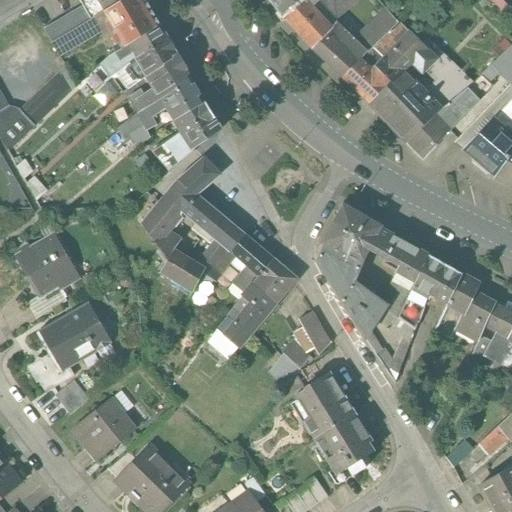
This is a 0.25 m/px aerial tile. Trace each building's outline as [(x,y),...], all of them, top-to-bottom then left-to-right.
[(78,0),(83,8),(44,31),(52,44),(100,16),(127,0),(78,0)] [(144,0),(127,0),(100,16),(109,30),(117,45),(112,48),(115,54),(128,46),(128,45),(159,26),(144,0)] [(270,0),(268,2),(281,16),(298,0),(331,0),(333,1),(334,0),(270,0)] [(332,28),(308,4),(312,0),(298,0),(281,16),(313,51),(332,28)] [(100,16),(52,44),(60,58),(109,30),(100,16)] [(159,26),(128,45),(128,46),(135,59),(136,58),(167,39),(159,26)] [(366,55),(335,26),(332,28),(313,51),(342,79),(366,55)] [(377,64),(374,67),(390,84),(401,72),(416,56),(429,69),(444,60),(425,42),(421,46),(409,33),(377,64)] [(167,39),(136,58),(135,59),(125,66),(124,66),(137,83),(145,77),(178,58),(167,39)] [(511,47),(491,67),(471,87),(469,89),(474,97),(498,73),(509,86),(511,82),(511,47)] [(342,79),(369,106),(390,84),(374,67),(377,64),(367,54),(366,55),(342,79)] [(120,56),(110,62),(116,72),(124,66),(125,66),(120,56)] [(178,58),(145,77),(153,90),(141,99),(146,109),(192,80),(178,58)] [(429,69),(426,70),(436,80),(443,86),(458,75),(444,60),(429,69)] [(77,87),(66,67),(20,112),(9,109),(0,92),(0,134),(10,153),(77,87)] [(390,84),(369,106),(406,144),(434,118),(469,89),(471,87),(458,75),(443,86),(436,80),(429,87),(423,82),(418,86),(413,81),(411,82),(401,72),(390,84)] [(192,80),(146,109),(153,121),(166,111),(173,123),(205,104),(192,80)] [(434,118),(406,144),(422,160),(448,133),(477,101),(474,97),(469,89),(434,118)] [(140,100),(135,91),(129,95),(138,114),(146,109),(141,99),(140,100)] [(511,100),(462,151),(494,178),(511,156),(511,155),(511,154),(511,144),(501,136),(508,127),(511,130),(511,100)] [(205,104),(173,123),(186,143),(191,150),(221,130),(205,104)] [(146,109),(138,114),(146,131),(157,129),(153,121),(146,109)] [(186,143),(157,165),(159,170),(164,166),(169,172),(193,153),(191,150),(186,143)] [(511,154),(511,155),(511,156),(494,178),(511,186),(511,154)] [(145,223),(141,228),(156,248),(168,233),(183,214),(196,197),(218,176),(204,161),(180,183),(145,223)] [(244,237),(196,197),(183,214),(216,241),(222,246),(230,253),(230,252),(244,237)] [(380,228),(343,207),(322,244),(325,245),(362,260),(368,248),(398,266),(396,271),(414,283),(427,256),(379,229),(380,228)] [(145,223),(140,220),(137,224),(141,228),(145,223)] [(199,268),(173,252),(180,240),(168,233),(156,248),(167,263),(162,274),(193,293),(202,276),(205,271),(208,266),(203,262),(199,268)] [(55,236),(16,258),(38,298),(77,276),(55,236)] [(273,262),(244,237),(230,252),(230,253),(222,246),(209,263),(208,265),(209,265),(220,275),(235,257),(247,267),(233,284),(245,294),(253,285),(273,262)] [(216,241),(202,258),(209,263),(222,246),(216,241)] [(362,260),(325,245),(320,257),(315,258),(339,299),(355,284),(352,283),(362,260)] [(273,262),(253,285),(275,304),(295,280),(273,262)] [(460,275),(439,263),(429,292),(448,301),(460,275)] [(220,275),(209,265),(208,266),(205,271),(202,276),(215,283),(220,275)] [(479,285),(460,275),(448,301),(434,330),(450,339),(455,329),(478,341),(485,326),(494,305),(474,294),(479,285)] [(369,294),(355,284),(339,299),(347,313),(352,319),(364,339),(369,331),(376,321),(384,309),(386,305),(384,303),(383,304),(368,294),(369,294)] [(275,304),(253,285),(226,318),(233,325),(223,337),(237,349),(275,304)] [(429,292),(417,322),(434,330),(448,301),(429,292)] [(88,304),(39,332),(52,354),(42,360),(42,359),(36,358),(34,363),(35,364),(28,368),(37,384),(40,383),(45,391),(53,387),(54,389),(75,377),(69,368),(111,344),(88,304)] [(511,313),(494,305),(485,326),(509,338),(511,331),(511,313)] [(414,329),(384,309),(376,321),(409,342),(414,329)] [(330,344),(311,313),(297,321),(318,357),(330,344)] [(380,348),(369,331),(364,339),(374,355),(380,348)] [(400,366),(384,351),(377,359),(394,384),(400,366)] [(302,371),(284,355),(272,369),(288,385),(299,373),(302,371)] [(328,375),(304,390),(305,392),(294,399),(308,421),(303,425),(313,440),(353,415),(328,375)] [(74,382),(55,396),(70,416),(89,401),(74,382)] [(444,388),(441,393),(434,395),(428,407),(445,415),(455,393),(444,388)] [(109,402),(72,431),(96,462),(134,433),(109,402)] [(353,415),(313,440),(322,454),(324,453),(329,461),(327,462),(336,476),(338,475),(342,483),(365,468),(360,461),(373,453),(367,445),(370,443),(353,415)] [(151,450),(138,464),(136,462),(117,482),(141,505),(139,506),(145,511),(162,511),(168,507),(167,506),(187,486),(151,450)] [(0,500),(19,486),(0,462),(0,500)] [(511,511),(511,467),(479,485),(494,511),(511,511)] [(305,487),(286,500),(293,511),(306,511),(326,497),(313,478),(303,485),(305,487)] [(266,497),(253,479),(244,486),(257,504),(266,497)] [(262,511),(249,494),(231,507),(232,508),(234,511),(262,511)] [(293,511),(286,500),(284,499),(275,506),(279,511),(293,511)]
